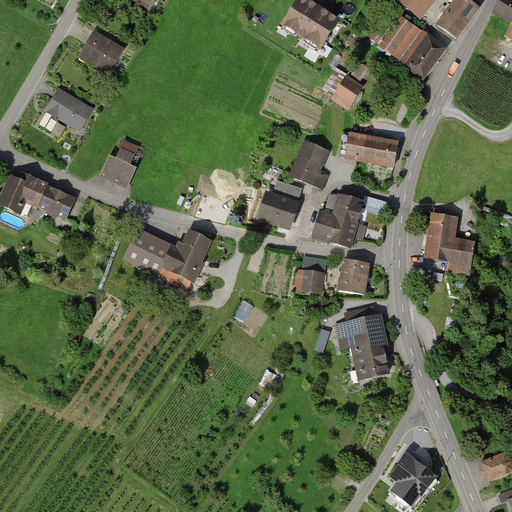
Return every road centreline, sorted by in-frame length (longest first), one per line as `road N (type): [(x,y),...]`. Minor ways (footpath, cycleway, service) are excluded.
road 1 (residential): [(78,0),(8,122),(9,152),(144,210),(311,250),(399,259)]
road 2 (secondary): [(492,0),(421,141),(399,259)]
road 3 (residential): [(404,322),(423,327),(440,378),(511,409)]
road 4 (unclassified): [(434,408),(409,420),(349,511)]
